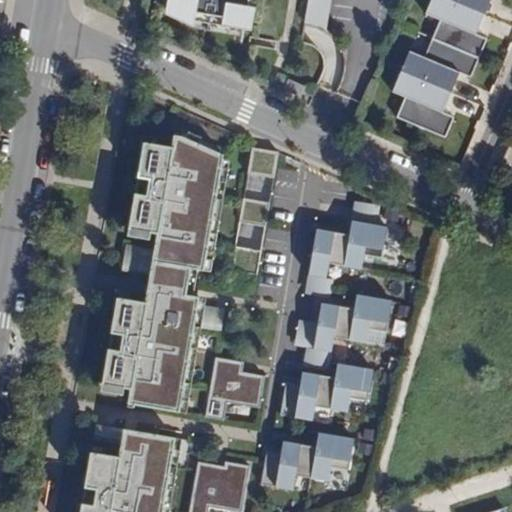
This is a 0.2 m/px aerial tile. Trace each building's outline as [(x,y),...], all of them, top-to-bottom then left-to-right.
[(176,0),(173,16),(199,28),(242,36),(248,0),(176,0)] [(330,0),(308,0),(303,28),(325,32),(330,0)] [(430,0),(425,13),(440,20),(432,38),(479,58),(486,39),(475,35),(489,0),(430,0)] [(479,58),(432,38),(424,58),(409,51),(392,91),(405,97),(396,117),(445,138),(454,117),(442,112),(459,73),(470,78),(479,58)] [(288,79),(284,88),(301,96),(305,86),(288,79)] [(130,388),(127,402),(179,411),(199,297),(181,294),(183,283),(189,284),(191,269),(203,271),(223,155),(181,136),(173,135),(171,147),(142,142),(128,227),(156,232),(144,302),(116,298),(101,383),(130,388)] [(511,138),(500,164),(511,169),(511,138)] [(252,149),(233,267),(258,271),(277,153),(252,149)] [(349,236),(316,230),(309,274),(325,277),(328,262),(361,268),(363,254),(381,257),(386,228),(351,221),(349,236)] [(357,295),(354,310),(321,304),(314,347),(330,350),(333,335),(365,341),(368,327),(385,331),(391,302),(357,295)] [(203,330),(222,332),(225,308),(205,306),(203,330)] [(231,362),(214,359),(205,416),(222,419),(225,401),(258,406),(262,379),(238,375),(229,373),(231,362)] [(240,363),(231,362),(229,373),(238,375),(240,363)] [(285,383),(280,414),(311,419),(313,405),(346,411),(349,396),(367,399),(372,371),(337,365),(335,379),(303,374),(300,386),(285,383)] [(127,402),(123,429),(174,438),(179,411),(127,402)] [(161,511),(174,438),(123,429),(118,458),(89,453),(79,511),(161,511)] [(281,456),(267,453),(262,484),(292,489),(294,475),(327,480),(330,466),(347,469),(352,440),(318,434),(316,447),(283,442),(281,456)] [(215,466),(198,463),(189,511),(206,511),(208,505),(240,511),(248,466),(225,462),(225,467),(223,477),(213,475),(215,466)] [(225,467),(215,466),(213,475),(223,477),(225,467)]
